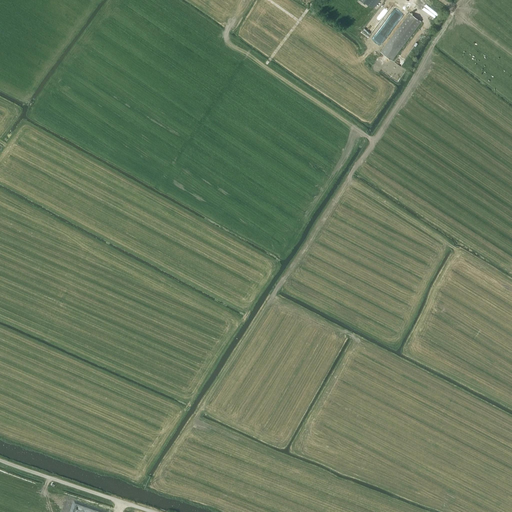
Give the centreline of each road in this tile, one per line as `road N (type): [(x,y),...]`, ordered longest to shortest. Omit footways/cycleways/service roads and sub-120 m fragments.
road 1 (track): [(461,0),(348,178)]
road 2 (unclassified): [(154,511),(0,458)]
